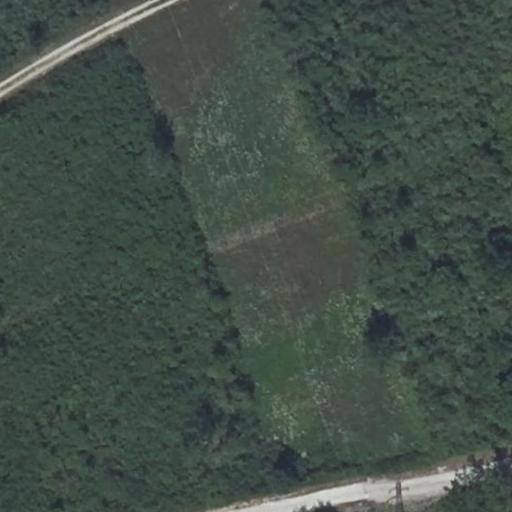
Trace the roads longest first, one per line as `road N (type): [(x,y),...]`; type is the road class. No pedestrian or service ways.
road 1 (track): [(274,511),(511,463)]
road 2 (track): [(0,95),(170,0)]
